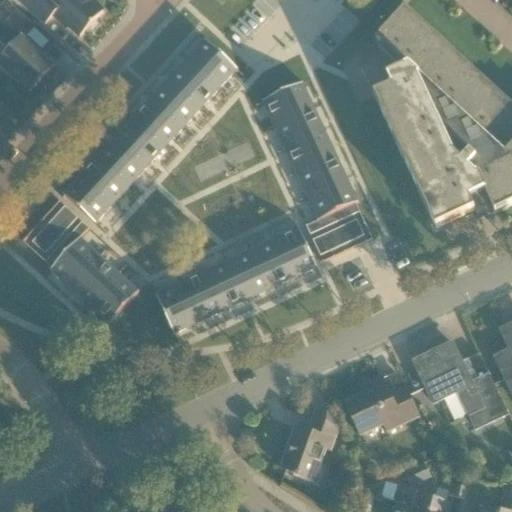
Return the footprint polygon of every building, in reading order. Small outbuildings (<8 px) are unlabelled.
[(17,0),(46,27),(56,16),(81,39),(104,14),(88,0),(17,0)] [(0,38),(11,49),(0,61),(0,67),(13,80),(15,78),(31,93),(54,68),(23,39),(33,27),(7,3),(0,10),(0,38)] [(511,107),(405,9),(376,40),(382,46),(361,69),(436,230),(475,212),(478,218),(493,211),(495,214),(511,206),(511,107)] [(204,41),(187,61),(221,91),(238,72),(204,41)] [(187,61),(169,80),(203,111),(221,91),(187,61)] [(169,80),(152,99),(185,130),(203,111),(169,80)] [(304,85),(264,104),(275,128),(315,109),(304,85)] [(152,99),(134,118),(168,149),(185,130),(152,99)] [(315,109),(275,128),(286,152),(326,133),(315,109)] [(134,118),(116,138),(150,169),(168,149),(134,118)] [(326,133),(286,152),(297,175),(337,156),(326,133)] [(116,138),(99,157),(132,188),(150,169),(116,138)] [(337,156),(297,175),(308,199),(348,180),(337,156)] [(99,157),(81,176),(115,207),(132,188),(99,157)] [(81,176),(63,195),(97,226),(115,207),(81,176)] [(348,180),(308,199),(319,223),(320,223),(333,217),(345,211),(357,205),(360,204),(348,180)] [(357,205),(345,211),(349,219),(361,214),(357,205)] [(66,209),(60,215),(67,221),(73,227),(79,221),(66,209)] [(345,211),(333,217),(337,225),(349,219),(345,211)] [(60,215),(51,225),(58,231),(67,221),(60,215)] [(333,217),(320,223),(324,231),(337,225),(333,217)] [(67,221),(58,231),(64,237),(73,227),(67,221)] [(358,222),(346,228),(350,235),(362,230),(358,222)] [(319,223),(308,228),(312,237),(324,231),(320,223),(319,223)] [(51,225),(42,235),(49,241),(58,231),(51,225)] [(83,225),(74,235),(82,242),(83,241),(91,232),(83,225)] [(346,228),(334,233),(338,241),(350,235),(346,228)] [(298,230),(275,241),(293,281),(317,270),(298,230)] [(362,230),(350,235),(354,243),(366,238),(362,230)] [(58,231),(49,241),(55,247),(64,237),(58,231)] [(334,233),(322,239),(326,247),(338,241),(334,233)] [(42,235),(33,245),(40,250),(49,241),(42,235)] [(74,235),(65,245),(73,252),(79,245),(82,242),(74,235)] [(350,235),(338,241),(342,249),(354,243),(350,235)] [(322,239),(314,243),(321,258),(329,254),(326,247),(322,239)] [(49,241),(40,250),(46,256),(55,247),(49,241)] [(54,272),(52,275),(71,292),(102,258),(83,241),(82,242),(79,245),(73,252),(63,262),(54,272)] [(275,241),(251,252),(270,292),(293,281),(275,241)] [(338,241),(326,247),(329,254),(342,249),(338,241)] [(65,245),(56,255),(63,262),(73,252),(65,245)] [(251,252),(228,263),(246,303),(270,292),(251,252)] [(56,255),(46,265),(54,272),(63,262),(56,255)] [(102,258),(71,292),(91,310),(122,276),(102,258)] [(228,263),(204,274),(223,314),(246,303),(228,263)] [(204,274),(181,285),(199,325),(223,314),(204,274)] [(122,276),(91,310),(110,327),(141,293),(122,276)] [(181,285),(157,296),(176,336),(199,325),(181,285)] [(511,326),(511,327),(511,328),(511,327),(511,337),(505,341),(511,352),(496,360),(511,392),(511,326)] [(452,346),(416,364),(435,404),(444,400),(454,423),(470,415),(479,434),(511,419),(492,379),(490,375),(471,384),(452,346)] [(406,387),(390,395),(383,379),(362,389),(366,396),(346,405),(362,438),(385,427),(389,434),(421,419),(406,387)] [(326,451),(330,453),(338,431),(328,409),(317,414),(309,434),(297,430),(282,471),(295,476),(294,479),(313,486),(326,451)] [(461,468),(466,452),(453,449),(449,465),(461,468)] [(431,480),(425,465),(404,474),(411,489),(431,480)] [(364,493),(381,498),(386,482),(364,493)] [(455,511),(468,511),(473,491),(451,485),(448,497),(459,500),(455,511)] [(431,511),(435,502),(418,497),(414,509),(409,507),(407,511),(431,511)] [(450,511),(452,507),(435,502),(431,511),(450,511)]
